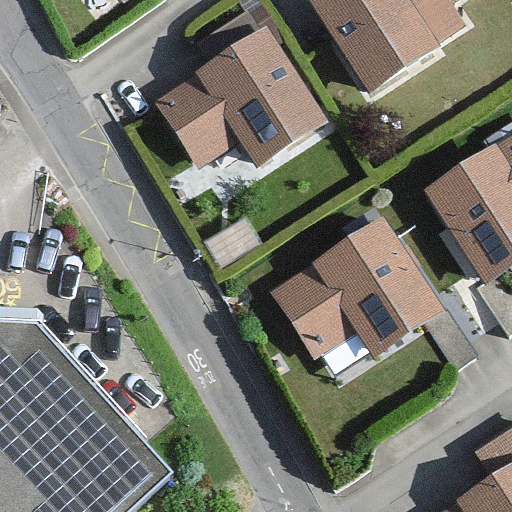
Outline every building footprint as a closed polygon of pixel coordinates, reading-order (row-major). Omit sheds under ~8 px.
[(459,0),(323,0),(313,8),(370,92),(474,22),(459,0)] [(261,29),(158,99),(224,195),(327,125),(261,29)] [(511,141),(432,196),(491,284),(511,270),(511,141)] [(438,314),(382,231),(281,299),(337,382),(438,314)] [(0,511),(132,511),(173,476),(32,321),(0,318),(0,511)] [(511,511),(511,479),(459,511),(511,511)]
